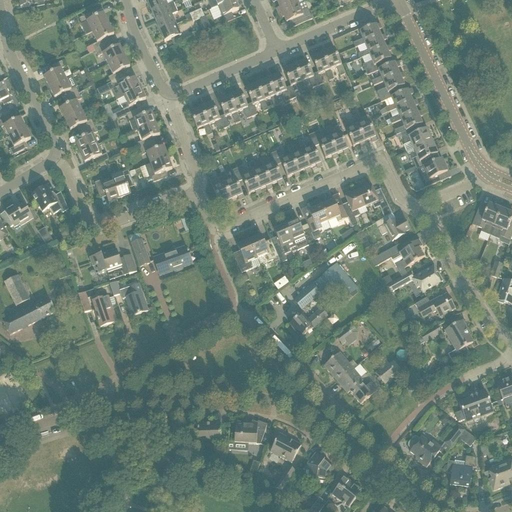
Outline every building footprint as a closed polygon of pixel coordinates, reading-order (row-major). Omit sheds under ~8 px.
[(44,4),(42,0),(19,0),(21,9),(44,4)] [(151,12),(167,5),(165,0),(151,0),(147,2),(151,12)] [(211,10),(233,0),(206,0),(207,0),(211,10)] [(233,0),(211,10),(218,7),(222,17),(225,24),(234,20),(231,14),(238,10),(233,0)] [(296,0),(281,0),(277,2),(279,8),(276,9),(278,14),(304,3),(304,2),(299,5),(296,0)] [(151,12),(156,22),(172,15),(177,13),(173,3),(167,5),(151,12)] [(312,20),(308,11),(304,3),(278,14),(280,19),(284,17),(286,23),(290,22),(293,28),(312,20)] [(92,13),(79,19),(82,25),(80,26),(86,36),(92,33),(108,25),(103,14),(95,18),(92,13)] [(160,32),(176,25),(172,15),(156,22),(160,32)] [(208,22),(202,25),(204,31),(211,29),(208,22)] [(380,27),(379,24),(359,33),(362,40),(353,44),(355,48),(381,37),(378,31),(381,30),(380,27)] [(104,40),(114,35),(108,25),(92,33),(97,43),(92,46),(95,51),(107,46),(104,40)] [(164,42),(180,35),(176,25),(160,32),(164,42)] [(364,52),(358,55),(360,59),(386,48),(383,42),(385,41),(384,38),(385,38),(384,35),(381,37),(364,44),(367,51),(364,52)] [(92,46),(86,49),(89,54),(95,51),(92,46)] [(119,46),(109,51),(107,46),(95,51),(98,57),(102,55),(108,65),(124,57),(119,46)] [(389,49),(390,49),(389,46),(386,48),(360,59),(369,55),(371,62),(362,65),(367,76),(378,71),(376,66),(390,59),(388,53),(390,52),(389,49)] [(345,75),(338,58),(334,49),(327,52),(326,49),(324,50),(323,50),(321,51),(322,54),(330,71),(335,68),(339,77),(345,75)] [(334,80),(330,71),(322,54),(316,57),(315,54),(313,55),(312,54),(310,55),(317,73),(318,76),(319,76),(325,73),(329,82),(334,80)] [(120,72),(130,68),(124,57),(108,65),(113,76),(108,78),(111,84),(122,78),(120,72)] [(60,70),(65,67),(63,61),(50,67),(53,73),(44,78),(49,88),(66,80),(60,70)] [(317,73),(312,75),(306,61),(299,64),(298,62),(296,63),(295,62),(293,63),(294,66),(306,92),(302,83),(308,80),(312,89),(323,85),(319,76),(318,76),(317,73)] [(378,71),(367,76),(378,71),(381,78),(371,82),(373,86),(382,82),(399,75),(397,69),(399,68),(398,65),(399,65),(398,62),(378,71)] [(301,94),(306,92),(294,66),(288,69),(287,66),(285,67),(284,66),(282,68),(290,87),(291,88),(297,85),(301,94)] [(385,89),(376,93),(380,103),(392,98),(390,93),(404,86),(401,80),(404,79),(403,76),(404,76),(403,73),(399,75),(382,82),(385,89)] [(290,87),(285,89),(279,75),(272,78),(271,75),(269,76),(268,75),(266,77),(268,80),(275,96),(281,94),(285,103),(296,98),(291,88),(290,87)] [(4,106),(12,102),(0,77),(0,102),(1,102),(4,106)] [(122,78),(111,84),(114,90),(111,91),(116,101),(117,101),(124,98),(140,89),(135,79),(125,84),(122,78)] [(75,88),(70,90),(66,80),(49,88),(54,99),(64,94),(67,100),(78,94),(75,88)] [(275,96),(268,80),(261,83),(260,80),(258,81),(257,80),(255,81),(256,85),(268,110),(264,101),(270,99),(274,108),(279,106),(275,96)] [(263,113),(268,110),(256,85),(250,87),(249,85),(247,86),(246,85),(244,86),(252,104),(252,106),(253,106),(259,103),(263,113)] [(123,111),(114,115),(117,120),(126,116),(138,111),(136,105),(145,100),(140,89),(124,98),(127,104),(121,106),(123,111)] [(411,93),(412,92),(411,90),(392,98),(380,103),(381,103),(391,99),(394,105),(385,109),(386,113),(396,109),(412,102),(410,96),(412,95),(411,93)] [(252,104),(246,106),(240,92),(234,95),(232,92),(230,93),(230,92),(227,93),(229,97),(240,123),(240,122),(236,113),(242,111),(246,120),(257,115),(253,106),(252,106),(252,104)] [(76,102),(81,100),(78,94),(67,100),(70,105),(60,110),(65,121),(82,112),(76,102)] [(235,125),(240,123),(229,97),(223,100),(221,97),(219,98),(219,97),(216,98),(224,116),(225,118),(231,115),(235,125)] [(416,104),(417,103),(416,101),(412,102),(396,109),(399,116),(386,122),(387,126),(400,121),(417,113),(415,107),(417,106),(416,104)] [(224,116),(219,118),(212,104),(206,107),(205,104),(202,105),(202,104),(199,105),(201,109),(208,125),(214,123),(218,132),(229,127),(225,118),(224,116)] [(212,135),(208,125),(201,109),(195,112),(194,109),(191,110),(191,109),(188,110),(197,130),(204,127),(208,137),(212,135)] [(138,111),(126,116),(129,122),(133,133),(138,131),(155,125),(151,114),(141,117),(138,111)] [(92,120),(87,123),(82,112),(65,121),(70,131),(80,126),(83,132),(95,126),(92,120)] [(421,115),(422,114),(421,112),(417,113),(400,121),(403,127),(394,131),(396,136),(400,134),(413,129),(422,125),(419,118),(422,117),(421,115)] [(368,121),(361,124),(357,115),(353,117),(356,127),(357,126),(364,142),(370,140),(371,142),(374,141),(374,142),(377,141),(368,121)] [(20,119),(10,123),(7,118),(4,119),(0,121),(0,128),(3,128),(8,138),(25,129),(20,119)] [(356,127),(351,129),(347,120),(342,122),(346,131),(353,148),(359,145),(360,147),(363,146),(363,147),(366,146),(364,142),(357,126),(356,127)] [(149,140),(159,136),(155,125),(138,131),(142,142),(137,144),(139,150),(151,145),(149,140)] [(92,135),(97,132),(95,126),(83,132),(85,138),(75,142),(80,153),(97,145),(92,135)] [(340,133),(333,135),(330,127),(325,129),(336,155),(342,152),(344,155),(346,153),(346,154),(349,153),(340,133)] [(21,145),(31,140),(25,129),(8,138),(13,148),(9,150),(12,156),(23,150),(21,145)] [(338,158),(336,155),(325,129),(324,129),(328,139),(322,141),(319,132),(309,136),(313,148),(319,145),(325,160),(332,157),(333,159),(335,158),(335,159),(338,158)] [(426,130),(416,134),(413,129),(400,134),(405,145),(403,146),(406,153),(414,150),(432,142),(426,130)] [(322,167),(313,148),(309,136),(308,136),(313,148),(306,150),(303,141),(298,143),(309,169),(316,166),(317,168),(319,167),(320,168),(322,167)] [(427,159),(437,155),(432,142),(414,150),(417,157),(412,160),(416,171),(429,165),(427,159)] [(311,172),(309,169),(298,143),(301,153),(296,155),(292,146),(287,147),(298,173),(305,171),(306,173),(308,172),(309,173),(311,172)] [(109,153),(102,156),(97,145),(80,153),(84,164),(95,159),(97,165),(111,159),(109,153)] [(164,147),(153,151),(151,145),(139,150),(141,156),(146,154),(150,165),(168,159),(164,147)] [(300,177),(298,173),(287,147),(286,148),(290,157),(285,160),(281,151),(270,155),(273,165),(275,165),(275,166),(281,164),(287,178),(294,175),(295,178),(297,177),(297,178),(300,177)] [(273,165),(268,167),(264,158),(259,159),(271,185),(277,183),(278,185),(280,184),(281,185),(283,184),(275,166),(275,165),(273,165)] [(111,168),(116,165),(114,159),(108,161),(111,168)] [(162,173),(172,170),(168,159),(150,165),(145,167),(148,178),(143,180),(146,186),(164,179),(162,173)] [(272,189),(271,185),(259,159),(259,160),(262,169),(257,172),(253,162),(248,164),(260,190),(266,187),(267,190),(269,189),(270,190),(272,189)] [(425,175),(421,176),(426,188),(438,183),(440,182),(438,177),(440,176),(447,173),(442,160),(439,161),(429,165),(422,168),(425,175)] [(261,194),(260,190),(248,164),(251,173),(245,176),(242,167),(231,171),(234,179),(235,179),(237,183),(242,181),(248,195),(255,192),(256,195),(258,194),(259,195),(261,194)] [(133,183),(129,174),(127,169),(121,171),(123,178),(113,182),(119,200),(130,196),(127,186),(133,183)] [(235,179),(234,179),(228,182),(224,173),(220,174),(231,200),(237,198),(238,200),(241,199),(241,200),(244,199),(237,183),(235,179)] [(233,204),(231,200),(220,174),(220,175),(223,184),(217,186),(213,177),(209,179),(220,205),(226,202),(227,205),(230,204),(230,205),(233,204)] [(113,182),(102,186),(100,181),(94,183),(99,196),(105,193),(108,204),(119,200),(113,182)] [(380,207),(374,193),(370,185),(364,188),(365,189),(358,192),(365,208),(372,205),(374,210),(380,207)] [(60,193),(53,198),(46,187),(32,196),(43,213),(49,209),(53,215),(60,211),(62,214),(68,210),(60,193)] [(358,211),(365,208),(358,192),(351,195),(351,194),(345,196),(351,212),(346,214),(348,218),(352,228),(357,225),(354,218),(360,216),(358,211)] [(342,206),(337,208),(333,201),(321,206),(328,222),(330,228),(328,222),(336,219),(337,223),(348,218),(346,214),(342,206)] [(15,206),(4,213),(10,221),(9,222),(5,224),(6,227),(8,229),(13,227),(14,228),(19,225),(20,227),(25,224),(33,219),(26,208),(24,205),(17,209),(15,206)] [(482,232),(490,236),(494,226),(501,210),(488,205),(487,209),(480,207),(472,226),(482,230),(482,232)] [(330,228),(328,222),(321,206),(308,212),(311,219),(306,222),(309,230),(311,234),(314,242),(320,239),(320,236),(318,231),(321,230),(322,232),(330,228)] [(386,217),(392,214),(388,206),(380,210),(384,219),(387,217),(386,217)] [(511,235),(511,220),(511,218),(511,214),(501,210),(494,226),(490,236),(498,239),(499,237),(510,241),(511,235)] [(395,219),(389,223),(387,217),(384,219),(375,223),(381,236),(387,233),(391,242),(407,234),(406,232),(410,230),(404,220),(398,224),(395,219)] [(302,232),(301,228),(297,220),(286,225),(293,242),(297,251),(315,243),(314,242),(311,234),(309,230),(306,222),(309,230),(302,232)] [(297,251),(293,242),(286,225),(274,231),(279,243),(272,246),(278,258),(280,264),(286,261),(284,255),(289,253),(288,250),(294,248),(296,252),(297,251)] [(139,235),(129,239),(131,245),(132,245),(141,241),(139,235)] [(49,236),(42,240),(46,247),(54,243),(49,236)] [(261,236),(249,241),(257,260),(263,257),(266,262),(267,263),(273,260),(278,258),(272,246),(271,243),(265,246),(261,236)] [(387,252),(370,262),(374,268),(390,259),(401,278),(406,275),(404,270),(416,263),(425,258),(419,248),(422,247),(419,240),(410,245),(402,250),(403,252),(391,258),(387,252)] [(470,240),(465,243),(468,249),(473,246),(470,240)] [(141,267),(149,264),(141,241),(132,245),(141,267)] [(260,266),(257,260),(249,241),(237,247),(241,257),(235,259),(241,274),(260,266)] [(182,268),(192,264),(186,248),(154,260),(160,276),(174,271),(174,272),(182,269),(182,268)] [(123,258),(119,260),(116,250),(105,254),(105,256),(104,256),(101,255),(90,259),(93,268),(97,267),(97,270),(96,270),(98,275),(107,272),(106,271),(121,266),(124,276),(137,272),(134,265),(131,255),(123,258)] [(322,259),(327,255),(325,250),(319,253),(322,259)] [(497,279),(502,265),(495,262),(490,277),(497,279)] [(312,285),(294,301),(302,311),(320,295),(318,292),(329,283),(345,301),(357,290),(336,266),(313,286),(312,285)] [(437,273),(433,267),(414,278),(411,273),(392,283),(385,287),(389,294),(412,281),(417,289),(419,288),(422,294),(432,288),(440,283),(443,282),(437,273)] [(59,281),(70,276),(67,268),(56,272),(59,281)] [(289,282),(295,279),(292,271),(286,274),(289,282)] [(15,307),(30,300),(18,276),(3,283),(15,307)] [(284,277),(279,281),(283,287),(288,283),(284,277)] [(388,277),(381,281),(385,287),(392,283),(388,277)] [(511,283),(503,281),(498,298),(497,298),(495,302),(503,305),(503,304),(511,306),(511,303),(511,283)] [(113,297),(121,294),(117,282),(109,285),(113,297)] [(148,312),(144,302),(138,285),(122,290),(125,298),(131,317),(148,312)] [(85,293),(78,296),(84,314),(91,311),(87,299),(85,293)] [(439,319),(455,310),(446,295),(440,298),(440,297),(430,303),(427,298),(414,305),(422,320),(435,312),(439,319)] [(257,305),(263,302),(260,296),(254,299),(257,305)] [(108,297),(92,302),(98,319),(97,320),(100,328),(117,323),(113,313),(112,308),(117,306),(113,298),(109,299),(108,297)] [(55,313),(51,304),(48,298),(34,305),(33,303),(10,315),(1,319),(10,336),(55,313)] [(405,322),(411,319),(406,311),(401,315),(405,322)] [(306,322),(301,316),(297,319),(290,326),(301,339),(309,333),(312,329),(320,322),(315,315),(306,322)] [(466,332),(467,331),(462,322),(445,332),(456,352),(449,357),(451,362),(468,353),(465,347),(473,343),(466,332)] [(429,332),(420,336),(424,344),(433,339),(442,334),(438,327),(429,332)] [(341,346),(353,337),(347,328),(334,337),(341,346)] [(353,361),(349,364),(340,353),(324,366),(338,383),(352,370),(357,366),(353,361)] [(397,374),(401,371),(392,360),(388,363),(387,362),(374,373),(384,385),(397,374)] [(352,370),(338,383),(347,394),(349,392),(360,405),(371,396),(377,391),(371,383),(364,388),(360,383),(362,382),(359,378),(353,371),(352,370)] [(511,377),(496,384),(499,393),(502,401),(511,397),(511,377)] [(414,379),(408,387),(413,390),(419,383),(414,379)] [(493,414),(488,400),(485,391),(471,396),(472,398),(458,404),(466,424),(493,414)] [(260,445),(267,425),(257,422),(257,425),(236,424),(236,426),(235,426),(234,445),(255,446),(255,445),(260,445)] [(220,448),(219,434),(219,424),(197,425),(198,440),(205,440),(205,441),(212,441),(212,448),(220,448)] [(465,431),(458,425),(443,443),(450,449),(459,439),(458,438),(464,431),(465,431)] [(476,440),(465,431),(464,431),(458,438),(459,439),(470,448),(476,440)] [(291,465),(301,446),(280,435),(269,454),(291,465)] [(420,439),(418,438),(415,437),(413,439),(408,444),(408,446),(409,449),(411,450),(409,452),(419,460),(418,462),(426,468),(439,451),(441,448),(432,442),(430,444),(421,437),(420,439)] [(329,476),(334,470),(315,455),(303,470),(309,471),(308,479),(325,481),(326,476),(329,476)] [(226,473),(227,457),(220,457),(219,473),(226,473)] [(476,471),(475,459),(466,457),(465,463),(455,462),(454,463),(448,462),(446,474),(451,475),(450,485),(470,488),(472,471),(476,471)] [(492,470),(483,474),(485,478),(489,477),(490,480),(487,481),(489,486),(491,485),(493,492),(506,487),(506,484),(507,481),(508,481),(511,479),(511,461),(511,460),(491,467),(492,470)] [(255,478),(260,464),(253,462),(248,477),(255,478)] [(281,493),(289,480),(283,476),(274,489),(281,493)] [(353,487),(350,485),(343,477),(337,485),(339,486),(333,494),(331,493),(327,498),(327,499),(327,501),(337,508),(340,503),(348,510),(355,500),(353,499),(360,490),(354,486),(353,487)] [(319,511),(326,504),(319,498),(308,511),(319,511)]
